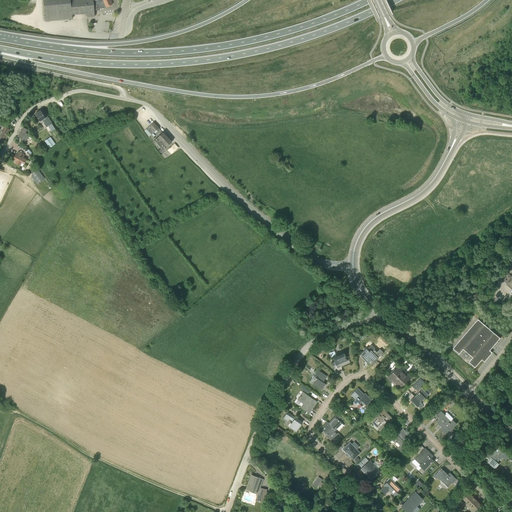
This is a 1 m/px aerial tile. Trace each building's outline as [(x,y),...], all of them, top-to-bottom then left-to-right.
[(43,0),(46,21),(72,18),(72,14),(79,14),(87,13),(87,17),(95,16),(94,11),(106,6),(103,0),(43,0)] [(41,110),(35,114),(40,121),(43,119),(45,123),(47,127),(49,125),(52,130),(55,128),(52,123),(53,123),(48,116),(46,117),(41,110)] [(153,122),(145,131),(160,153),(172,142),(153,122)] [(0,142),(0,143),(9,129),(0,124),(0,142)] [(30,135),(25,132),(27,129),(23,126),(18,136),(22,138),(20,140),(25,143),(28,137),(32,139),(33,137),(30,133),(30,135)] [(50,137),(44,141),(50,148),(56,144),(50,137)] [(16,155),(15,155),(13,159),(17,161),(15,164),(19,166),(21,162),(24,164),(26,160),(22,158),(24,155),(18,152),(16,155)] [(39,178),(43,176),(37,169),(35,171),(36,173),(35,174),(39,178)] [(490,350),(500,338),(478,319),(454,347),(461,352),(463,349),(473,357),(470,360),(477,366),(482,359),(485,362),(493,352),(490,350)] [(374,350),(375,349),(371,345),(367,349),(366,348),(364,350),(363,350),(361,352),(363,354),(363,355),(369,361),(368,362),(372,366),(375,363),(376,362),(376,361),(379,358),(378,358),(383,353),(380,349),(377,352),(374,350)] [(336,365),(348,360),(344,352),(332,357),(334,361),(331,362),(333,365),(336,364),(336,365)] [(410,377),(399,366),(388,377),(396,384),(395,385),(398,388),(410,377)] [(327,376),(318,369),(314,376),(313,375),(312,377),(313,377),(310,381),(322,390),(326,384),(323,382),(327,376)] [(422,388),(416,381),(411,385),(418,392),(414,396),(412,393),(407,397),(411,401),(412,400),(418,406),(426,397),(422,394),(425,392),(422,389),(422,388)] [(364,394),(358,388),(351,395),(356,399),(353,402),(357,406),(362,400),(366,405),(371,400),(365,393),(364,394)] [(303,392),(298,399),(305,404),(303,408),(309,412),(317,402),(303,392)] [(377,414),(371,420),(380,428),(386,423),(388,425),(394,419),(383,409),(378,415),(377,414)] [(439,418),(436,421),(442,427),(440,429),(444,434),(449,430),(450,431),(457,424),(452,419),(450,421),(445,415),(441,410),(436,415),(439,418)] [(288,412),(284,418),(291,423),(289,426),(296,431),(302,422),(288,412)] [(329,423),(335,430),(342,423),(341,421),(343,419),(339,414),(329,423)] [(335,430),(329,423),(328,422),(322,428),(321,430),(324,433),(325,432),(327,434),(326,435),(331,440),(337,434),(334,431),(335,430)] [(406,431),(403,428),(391,439),(395,443),(393,444),(401,451),(407,445),(405,443),(411,438),(405,432),(406,431)] [(350,442),(343,449),(353,460),(360,453),(350,442)] [(506,459),(510,454),(497,443),(487,456),(494,462),(499,455),(503,458),(504,457),(506,459)] [(433,456),(425,448),(415,459),(420,464),(419,465),(424,471),(434,461),(431,458),(433,456)] [(380,471),(370,461),(361,468),(366,473),(366,472),(369,475),(370,473),(374,477),(380,471)] [(441,468),(434,475),(437,478),(438,477),(448,487),(453,483),(451,481),(454,478),(450,473),(448,475),(441,468)] [(265,492),(266,490),(261,488),(260,488),(263,479),(251,475),(246,489),(249,491),(250,491),(258,494),(256,497),(255,501),(264,503),(265,499),(267,499),(269,493),(265,492)] [(321,487),(324,484),(321,482),(323,480),(319,477),(313,485),(317,487),(318,485),(321,487)] [(384,486),(381,489),(385,494),(389,490),(395,497),(402,490),(390,478),(383,485),(384,486)] [(419,480),(415,484),(419,488),(423,484),(419,480)] [(408,503),(404,507),(409,511),(411,511),(413,511),(414,511),(416,511),(417,511),(416,511),(417,511),(420,510),(416,506),(423,500),(415,493),(406,501),(408,503)] [(477,500),(470,493),(464,499),(468,503),(468,502),(472,506),(470,508),(473,511),(480,505),(477,501),(477,500)]
